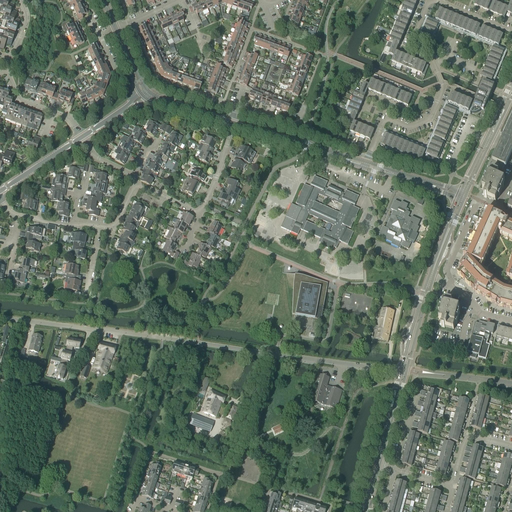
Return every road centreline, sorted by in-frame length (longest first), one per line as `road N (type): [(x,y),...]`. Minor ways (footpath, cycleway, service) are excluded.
road 1 (unclassified): [(267,353),(1,317)]
road 2 (residential): [(432,63),(442,88),(430,118),(408,127),(382,120),(366,165)]
road 3 (tertiary): [(366,165),(230,122)]
road 4 (unclassified): [(401,371),(267,353)]
